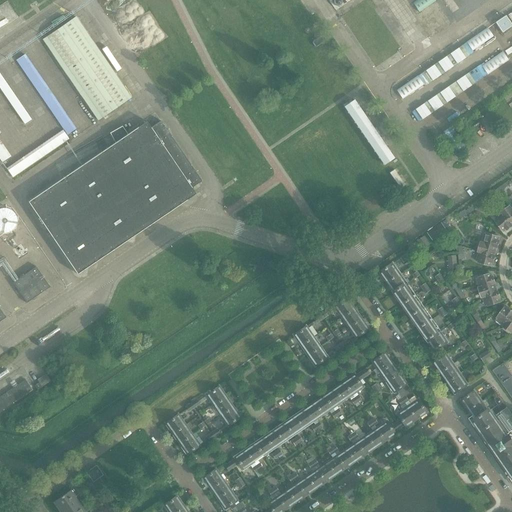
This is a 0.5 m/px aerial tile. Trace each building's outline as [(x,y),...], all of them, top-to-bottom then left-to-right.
[(434,0),(417,0),(413,3),(419,13),(436,2),(434,0)] [(131,98),(76,17),(43,40),(99,121),(131,98)] [(487,28),(396,91),(402,99),(423,85),(424,86),(473,53),(472,51),(493,37),(487,28)] [(322,35),(312,42),(316,48),(326,41),(322,35)] [(481,64),(412,112),(419,122),(509,60),(503,52),(482,66),(481,64)] [(354,101),(344,108),(384,165),(394,158),(354,101)] [(122,127),(110,134),(115,143),(28,202),(78,275),(196,194),(192,188),(202,181),(161,122),(151,129),(147,122),(128,135),(122,127)] [(465,147),(452,127),(451,126),(449,128),(443,132),(444,133),(457,152),(465,147)] [(394,170),(390,173),(401,189),(406,186),(394,170)] [(511,209),(509,207),(502,212),(511,225),(511,209)] [(18,225),(19,222),(18,218),(17,216),(15,214),(14,212),(11,211),(9,210),(7,209),(5,209),(2,210),(0,210),(0,233),(1,234),(6,235),(8,235),(10,234),(12,233),(14,231),(17,229),(18,227),(18,225)] [(494,218),(496,221),(504,231),(507,229),(507,230),(511,226),(511,225),(502,212),(502,213),(494,218)] [(441,223),(428,233),(433,240),(447,230),(441,223)] [(481,243),(497,247),(499,241),(498,241),(499,237),(487,234),(484,233),(481,242),(481,243)] [(425,236),(417,242),(423,249),(430,244),(425,236)] [(481,243),(478,252),(495,256),(494,256),(497,247),(497,248),(497,247),(481,243)] [(476,261),(479,262),(478,262),(491,266),(492,262),(493,263),(495,256),(478,252),(476,261)] [(456,256),(448,257),(449,269),(457,268),(456,256)] [(394,264),(381,273),(381,274),(381,276),(383,278),(385,279),(388,283),(401,274),(394,264)] [(36,267),(12,283),(26,304),(50,287),(36,267)] [(401,274),(388,283),(388,284),(388,285),(390,288),(391,289),(394,293),(408,283),(401,274)] [(491,274),(479,278),(476,279),(479,288),(495,283),(493,277),(492,277),(491,274)] [(408,283),(394,293),(395,294),(395,296),(397,298),(399,299),(403,305),(416,295),(408,283)] [(497,292),(494,283),(495,283),(479,288),(482,297),(498,292),(497,292)] [(499,298),(500,298),(498,292),(482,297),(482,298),(485,306),(488,305),(488,306),(501,302),(499,298)] [(410,316),(411,317),(425,307),(416,295),(403,305),(407,311),(407,312),(409,315),(410,316)] [(347,299),(335,307),(342,317),(354,309),(351,304),(351,303),(349,300),(348,300),(347,299)] [(415,323),(419,329),(433,319),(425,307),(411,317),(412,318),(412,319),(414,322),(415,323)] [(503,326),(503,327),(511,315),(511,311),(508,309),(508,310),(505,308),(497,318),(497,319),(496,321),(503,326)] [(354,309),(342,317),(348,327),(361,318),(358,314),(358,313),(356,310),(355,310),(354,309)] [(511,315),(503,327),(511,332),(511,330),(511,315)] [(361,318),(348,327),(355,337),(368,329),(367,327),(367,326),(365,323),(364,323),(361,318)] [(433,319),(419,329),(424,335),(424,336),(426,339),(427,339),(428,341),(441,331),(448,327),(447,325),(440,330),(433,319)] [(306,327),(294,336),(295,337),(295,338),(297,341),(298,341),(301,346),(313,337),(306,327)] [(441,331),(428,341),(431,345),(431,346),(433,349),(434,350),(435,351),(448,341),(441,331)] [(313,337),(301,346),(301,347),(301,348),(303,351),(304,351),(308,356),(320,347),(313,337)] [(320,347),(308,356),(311,360),(311,361),(313,364),(314,364),(315,366),(327,357),(320,347)] [(385,353),(372,362),(373,363),(374,364),(377,368),(374,369),(374,371),(376,374),(379,372),(392,363),(389,359),(389,358),(387,355),(386,354),(385,353)] [(447,354),(434,363),(437,368),(437,369),(439,372),(440,372),(441,373),(454,364),(447,354)] [(392,363),(379,372),(386,382),(399,373),(396,369),(396,367),(394,365),(393,364),(392,363)] [(511,375),(504,363),(493,371),(511,398),(511,375)] [(454,364),(441,373),(444,378),(444,379),(446,382),(447,382),(447,383),(461,374),(454,364)] [(366,369),(360,373),(363,378),(369,374),(366,369)] [(344,382),(352,394),(355,398),(358,395),(356,392),(362,388),(358,381),(363,378),(360,373),(355,376),(354,375),(353,376),(351,376),(348,378),(348,379),(344,382)] [(399,373),(386,382),(393,392),(406,383),(405,382),(405,381),(403,378),(402,378),(399,373)] [(461,374),(447,383),(450,387),(451,389),(452,391),(454,392),(454,393),(468,384),(461,374)] [(26,380),(0,397),(0,411),(33,390),(26,380)] [(335,388),(334,389),(343,401),(352,394),(344,382),(339,385),(338,385),(335,387),(335,388)] [(219,387),(207,395),(214,406),(226,397),(223,392),(223,391),(221,388),(220,388),(219,387)] [(328,392),(324,395),(333,408),(343,401),(334,389),(333,389),(332,389),(329,391),(328,392)] [(476,391),(462,401),(463,402),(463,403),(465,406),(466,406),(469,411),(483,401),(476,391)] [(315,402),(314,402),(323,415),(333,408),(324,395),(320,398),(318,398),(316,400),(315,402)] [(226,397),(214,406),(220,416),(233,407),(230,402),(230,401),(228,398),(227,398),(226,397)] [(407,406),(416,420),(421,417),(422,417),(424,415),(425,414),(426,413),(417,399),(407,406)] [(469,411),(473,416),(469,419),(472,423),(489,412),(488,412),(486,409),(487,408),(483,401),(469,411)] [(309,406),(304,409),(313,422),(323,415),(314,402),(313,403),(312,403),(309,405),(309,406)] [(401,419),(395,423),(399,429),(405,425),(406,427),(407,426),(409,426),(411,424),(412,423),(416,420),(407,406),(397,413),(401,419)] [(233,407),(220,416),(227,426),(240,417),(239,416),(239,414),(237,412),(236,411),(233,407)] [(295,415),(294,416),(303,428),(313,422),(304,409),(300,412),(299,412),(296,414),(295,415)] [(511,476),(511,477),(511,478),(510,479),(511,481),(511,415),(507,409),(495,417),(490,410),(488,412),(489,412),(472,423),(475,427),(476,426),(477,426),(481,432),(480,432),(481,434),(482,433),(486,439),(485,440),(486,441),(487,440),(491,446),(490,447),(491,447),(490,448),(492,450),(493,450),(495,454),(495,455),(496,457),(497,457),(498,456),(502,462),(502,463),(502,464),(503,464),(507,470),(507,471),(508,471),(510,475),(511,476)] [(179,415),(166,424),(167,425),(167,426),(169,429),(170,430),(173,434),(185,425),(179,415)] [(289,420),(284,423),(293,435),(303,428),(294,416),(293,416),(292,417),(289,418),(289,420)] [(376,429),(385,441),(389,438),(390,438),(393,436),(394,435),(395,434),(394,433),(399,429),(395,423),(390,427),(386,422),(376,429)] [(276,429),(275,429),(283,442),(293,435),(284,423),(280,426),(279,426),(276,428),(276,429)] [(185,425),(173,434),(176,438),(176,439),(178,442),(179,443),(180,444),(192,435),(185,425)] [(373,431),(366,435),(375,448),(376,447),(377,447),(380,446),(381,444),(385,441),(376,429),(374,425),(370,428),(373,431)] [(269,433),(265,436),(273,449),(283,442),(275,429),(274,430),(272,430),(270,432),(269,433)] [(192,435),(180,444),(183,448),(183,449),(185,452),(186,453),(187,454),(199,445),(192,435)] [(366,435),(356,442),(365,455),(369,452),(371,452),(373,450),(374,449),(375,448),(366,435)] [(256,442),(255,443),(264,456),(273,449),(265,436),(260,439),(259,439),(256,441),(256,442)] [(356,442),(347,449),(355,462),(356,461),(357,461),(360,459),(361,458),(365,455),(356,442)] [(250,447),(245,450),(254,463),(264,456),(255,443),(254,444),(253,444),(250,446),(250,447)] [(347,449),(337,456),(345,469),(350,466),(351,466),(354,464),(354,462),(355,462),(347,449)] [(235,457),(236,458),(232,461),(236,466),(239,463),(244,469),(250,465),(253,468),(256,466),(254,463),(245,450),(241,453),(239,453),(237,455),(236,456),(235,457)] [(337,456),(327,463),(335,475),(336,475),(338,475),(340,473),(341,472),(345,469),(337,456)] [(232,461),(225,466),(229,471),(236,466),(232,461)] [(327,463),(317,470),(326,482),(330,479),(331,479),(334,477),(334,476),(335,475),(327,463)] [(96,467),(88,473),(94,481),(102,475),(96,467)] [(216,470),(204,478),(204,480),(204,481),(206,484),(207,484),(210,489),(223,480),(216,470)] [(317,470),(307,476),(316,489),(317,488),(318,488),(321,486),(321,485),(326,482),(317,470)] [(307,476),(297,483),(306,496),(310,493),(311,493),(314,491),(315,490),(316,489),(307,476)] [(223,480),(210,489),(211,490),(211,491),(213,494),(214,494),(217,499),(230,490),(223,480)] [(297,483),(287,490),(296,503),(297,502),(298,502),(301,500),(302,499),(306,496),(297,483)] [(85,511),(71,490),(54,502),(60,511),(85,511)] [(230,490),(217,499),(220,503),(220,504),(222,507),(223,507),(224,509),(237,500),(230,490)] [(275,493),(277,497),(286,509),(290,506),(292,506),(294,505),(295,503),(296,503),(287,490),(281,494),(279,491),(275,493)] [(271,509),(266,511),(282,511),(286,509),(277,497),(275,493),(272,496),(270,497),(273,500),(267,504),(271,509)] [(177,497),(164,506),(167,511),(176,511),(184,507),(181,502),(181,501),(179,498),(178,498),(177,497)]
